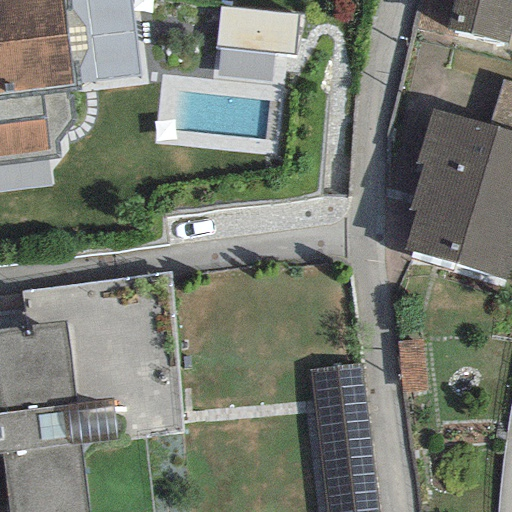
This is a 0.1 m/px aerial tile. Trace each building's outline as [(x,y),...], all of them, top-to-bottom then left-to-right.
[(0,0),(0,95),(67,88),(71,86),(60,0),(0,0)] [(138,0),(69,0),(73,81),(141,78),(138,0)] [(511,0),(452,0),(445,28),(505,44),(511,16),(511,0)] [(296,14),(218,7),(214,49),(292,57),(296,14)] [(511,83),(501,80),(487,126),(511,132),(511,83)] [(72,121),(67,88),(0,95),(0,168),(57,161),(55,143),(72,121)] [(503,280),(511,251),(511,132),(487,126),(430,109),(414,162),(421,164),(407,211),(414,212),(402,251),(503,280)] [(73,404),(63,323),(0,330),(0,497),(6,497),(7,511),(86,511),(78,444),(115,440),(111,399),(73,404)] [(421,340),(396,342),(400,393),(425,391),(421,340)] [(377,511),(360,363),(306,369),(323,511),(377,511)]
